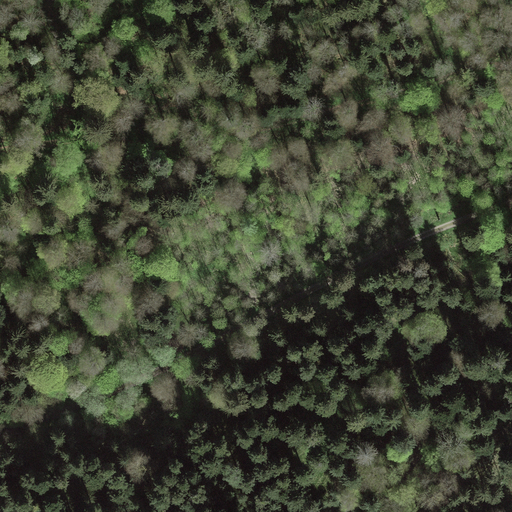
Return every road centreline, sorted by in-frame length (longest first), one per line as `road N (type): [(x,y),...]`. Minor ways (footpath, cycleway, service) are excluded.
road 1 (track): [(0,433),(102,395),(442,224),(511,201)]
road 2 (track): [(511,212),(354,392),(297,511)]
